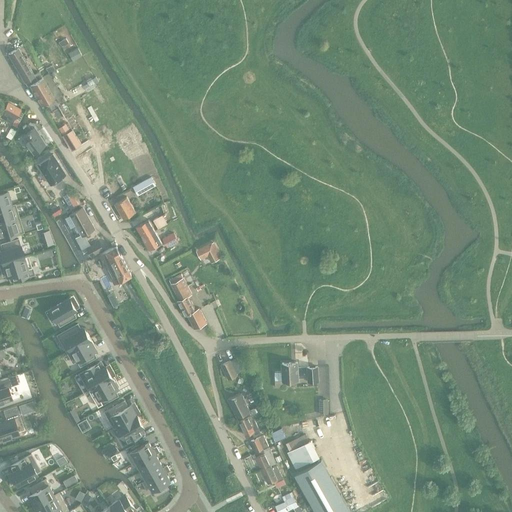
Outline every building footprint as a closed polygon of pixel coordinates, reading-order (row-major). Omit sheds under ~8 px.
[(60,41),(65,50),(70,47),(65,38),(60,41)] [(27,86),(30,85),(42,78),(39,74),(35,76),(26,62),(18,48),(8,54),(16,67),(25,83),(27,86)] [(78,48),(73,51),(77,58),(82,56),(78,48)] [(88,83),(84,85),(85,88),(89,85),(90,87),(99,82),(96,77),(87,82),(88,83)] [(42,78),(30,85),(42,105),(54,98),(42,78)] [(5,113),(2,118),(16,127),(20,121),(24,113),(21,111),(9,104),(4,112),(5,113)] [(34,127),(23,136),(35,152),(46,143),(34,127)] [(68,127),(61,131),(64,135),(71,131),(68,127)] [(72,130),(64,136),(72,149),(81,144),(72,130)] [(55,158),(40,167),(53,187),(68,178),(65,174),(55,158)] [(143,181),(133,187),(138,195),(156,185),(152,177),(143,181)] [(0,194),(0,209),(15,205),(15,204),(12,205),(8,192),(0,194)] [(71,192),(64,196),(72,209),(78,205),(71,192)] [(115,204),(124,219),(136,212),(127,197),(115,204)] [(14,205),(0,209),(0,223),(19,218),(14,205)] [(83,235),(89,231),(94,228),(83,208),(71,214),(83,235)] [(167,224),(167,223),(162,215),(153,220),(158,229),(167,224)] [(19,218),(0,223),(0,238),(23,232),(19,218)] [(136,227),(143,238),(156,231),(149,219),(136,227)] [(156,231),(143,238),(149,250),(162,243),(156,231)] [(174,233),(163,239),(167,247),(178,241),(174,233)] [(18,239),(1,244),(3,250),(0,251),(0,254),(3,263),(28,256),(28,255),(24,256),(18,239)] [(221,257),(213,241),(203,246),(196,250),(201,258),(208,255),(212,262),(221,257)] [(98,245),(97,243),(88,248),(89,250),(92,257),(105,250),(101,243),(98,245)] [(117,246),(100,255),(115,284),(132,276),(117,246)] [(52,248),(37,253),(39,259),(54,255),(52,248)] [(89,250),(84,253),(87,259),(92,257),(89,250)] [(28,256),(3,263),(6,275),(10,274),(12,280),(34,274),(28,256)] [(181,274),(169,281),(180,300),(178,301),(185,316),(187,315),(195,328),(195,329),(207,322),(199,308),(196,310),(188,296),(192,294),(181,274)] [(70,298),(51,308),(60,325),(76,317),(73,311),(76,309),(70,298)] [(78,324),(58,335),(67,352),(91,338),(85,327),(81,329),(78,324)] [(91,338),(67,352),(74,362),(78,360),(81,366),(97,357),(93,351),(97,349),(91,338)] [(237,375),(230,360),(221,365),(228,379),(237,375)] [(100,362),(80,373),(89,390),(112,377),(106,366),(103,368),(100,362)] [(297,362),(292,363),(282,363),(283,371),(274,372),(275,381),(283,380),(283,381),(298,380),(298,378),(308,377),(308,382),(319,381),(318,367),(307,367),(298,368),(297,362)] [(16,375),(0,380),(0,403),(12,399),(8,387),(19,384),(16,375)] [(112,377),(89,390),(99,407),(118,395),(115,390),(119,388),(112,377)] [(237,417),(239,421),(251,415),(249,411),(250,411),(241,393),(228,400),(237,418),(237,417)] [(105,411),(114,428),(118,426),(137,415),(131,404),(128,406),(125,400),(105,411)] [(328,400),(319,400),(320,414),(328,414),(328,400)] [(32,401),(18,405),(21,414),(35,409),(32,401)] [(7,420),(0,422),(0,440),(19,434),(13,419),(20,416),(17,406),(3,410),(7,420)] [(144,426),(137,415),(118,426),(128,442),(143,433),(140,428),(144,426)] [(252,415),(251,415),(239,421),(238,421),(245,435),(254,431),(255,434),(260,432),(252,415)] [(264,435),(251,441),(256,452),(269,446),(264,435)] [(133,464),(154,451),(153,449),(149,442),(127,454),(133,464)] [(154,451),(133,464),(137,462),(142,471),(159,461),(156,454),(160,452),(158,449),(157,447),(153,449),(154,451)] [(261,469),(261,470),(271,465),(271,466),(276,463),(269,447),(254,454),(261,469)] [(31,454),(11,465),(14,472),(11,474),(17,484),(40,471),(31,454)] [(321,459),(295,473),(316,511),(349,511),(350,511),(321,459)] [(166,473),(170,470),(169,468),(167,465),(163,468),(159,461),(142,471),(147,480),(143,482),(165,470),(166,473)] [(271,465),(261,470),(268,484),(276,480),(277,482),(283,478),(276,465),(272,467),(271,466),(271,465)] [(165,470),(143,482),(149,492),(153,490),(156,496),(169,488),(166,483),(170,480),(166,473),(165,470)] [(55,495),(49,484),(46,478),(30,487),(33,493),(30,495),(36,506),(55,495)] [(284,511),(293,508),(298,505),(292,492),(283,496),(285,501),(275,506),(278,511),(284,511)] [(63,511),(68,509),(59,493),(55,495),(36,506),(39,511),(63,511)] [(114,511),(131,511),(136,509),(125,494),(110,506),(114,511)] [(305,501),(300,504),(303,510),(308,507),(305,501)]
